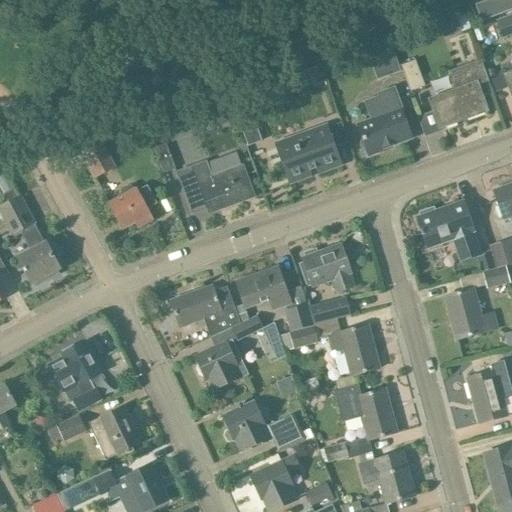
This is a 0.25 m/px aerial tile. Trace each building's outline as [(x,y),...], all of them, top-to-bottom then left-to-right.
[(511,0),(487,0),(477,4),(483,21),(511,9),(511,0)] [(511,34),(511,14),(497,20),(503,38),(511,34)] [(400,70),(392,48),(379,52),(388,75),(400,70)] [(425,86),(416,60),(400,66),(410,92),(425,86)] [(489,84),(481,60),(447,73),(454,91),(429,101),(439,128),(485,111),(477,89),(489,84)] [(511,70),(503,74),(504,76),(491,81),(496,92),(508,87),(511,97),(511,70)] [(410,138),(392,90),(378,95),(379,98),(365,103),(372,120),(357,126),(363,142),(360,143),(365,158),(381,153),(380,150),(410,138)] [(260,141),(248,106),(235,110),(247,146),(260,141)] [(232,107),(220,111),(225,123),(237,119),(232,107)] [(194,134),(190,123),(167,132),(171,142),(194,134)] [(326,128),(291,141),(293,148),(283,152),(279,154),(288,179),(319,167),(320,171),(335,166),(339,165),(326,128)] [(175,169),(163,138),(152,143),(164,174),(175,169)] [(116,168),(101,140),(79,152),(94,180),(116,168)] [(193,169),(178,175),(192,214),(208,208),(210,208),(207,200),(216,197),(220,208),(251,197),(241,168),(235,153),(204,165),(193,169)] [(511,184),(492,192),(502,220),(511,216),(511,184)] [(155,205),(146,188),(137,193),(135,190),(107,205),(121,230),(134,223),(137,228),(152,220),(146,210),(155,205)] [(0,215),(11,236),(33,224),(34,224),(20,197),(0,207),(0,215)] [(473,233),(462,203),(435,212),(434,208),(419,213),(420,217),(416,219),(427,248),(452,239),(460,262),(480,255),(472,233),(473,233)] [(44,245),(36,231),(26,236),(34,250),(16,260),(30,284),(32,283),(34,287),(46,281),(44,277),(58,269),(45,244),(44,245)] [(489,245),(492,253),(496,269),(505,266),(511,264),(511,241),(511,239),(489,245)] [(350,273),(339,245),(318,253),(316,249),(303,254),(305,258),(301,260),(311,287),(331,279),(336,292),(351,287),(346,274),(350,273)] [(481,272),(482,272),(496,269),(492,253),(477,257),(481,272)] [(505,266),(496,269),(482,272),(486,289),(510,283),(505,266)] [(290,304),(277,268),(235,283),(243,305),(268,297),(272,310),(290,304)] [(220,310),(211,287),(170,302),(179,327),(203,319),(209,336),(240,324),(233,305),(220,310)] [(479,315),(471,288),(444,296),(456,339),(495,328),(490,312),(479,315)] [(346,298),(310,308),(314,325),(351,316),(346,298)] [(309,304),(284,311),(290,333),(313,326),(314,326),(314,325),(310,308),(309,304)] [(263,328),(257,317),(231,330),(237,342),(261,329),(267,341),(278,335),(274,323),(263,328)] [(317,341),(313,326),(290,333),(279,336),(283,352),(318,342),(317,341)] [(339,333),(328,336),(328,337),(329,338),(333,352),(343,349),(351,376),(378,368),(367,326),(341,333),(339,333)] [(229,350),(225,342),(194,356),(198,364),(196,369),(200,377),(204,378),(206,382),(207,381),(212,391),(247,375),(234,348),(229,350)] [(99,372),(83,343),(60,356),(62,359),(49,366),(70,404),(72,402),(79,413),(102,401),(89,378),(99,372)] [(510,393),(502,362),(490,365),(491,372),(466,379),(478,422),(504,415),(499,396),(510,393)] [(361,396),(358,386),(335,392),(343,422),(362,417),(368,440),(396,432),(384,389),(361,396)] [(3,387),(0,388),(0,430),(8,426),(1,413),(14,407),(3,387)] [(253,402),(222,416),(229,430),(225,432),(224,435),(227,442),(231,442),(234,441),(234,442),(235,441),(241,452),(272,438),(278,452),(304,440),(295,421),(290,423),(287,418),(265,428),(253,402)] [(131,426),(122,408),(89,423),(106,461),(135,447),(126,428),(131,426)] [(86,432),(79,416),(57,426),(58,427),(48,432),(52,443),(63,438),(64,442),(86,432)] [(344,443),(324,449),(328,464),(348,458),(344,443)] [(511,511),(511,445),(483,454),(497,506),(507,503),(509,511),(511,511)] [(300,468),(291,448),(277,455),(280,462),(250,476),(262,501),(263,500),(268,511),(271,511),(298,499),(291,487),(292,486),(287,475),(300,468)] [(413,496),(401,453),(374,460),(375,466),(360,471),(363,484),(379,480),(385,504),(413,496)] [(158,483),(149,465),(114,481),(116,484),(104,489),(99,476),(57,495),(64,511),(106,492),(111,501),(122,496),(128,511),(145,511),(162,505),(154,485),(158,483)] [(332,496),(326,483),(305,493),(311,506),(332,496)] [(63,511),(56,496),(33,506),(35,511),(63,511)] [(369,511),(368,509),(362,510),(359,501),(340,507),(341,511),(369,511)]
